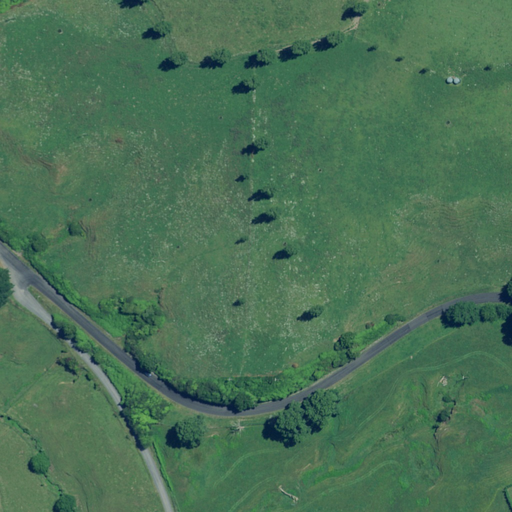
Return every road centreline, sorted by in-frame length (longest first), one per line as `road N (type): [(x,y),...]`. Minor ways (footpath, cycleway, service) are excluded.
road 1 (unclassified): [(12,266),(178,405),(235,415),(303,390),(473,298),(511,299)]
road 2 (unclassified): [(12,266),(23,303),(89,370),(160,511)]
